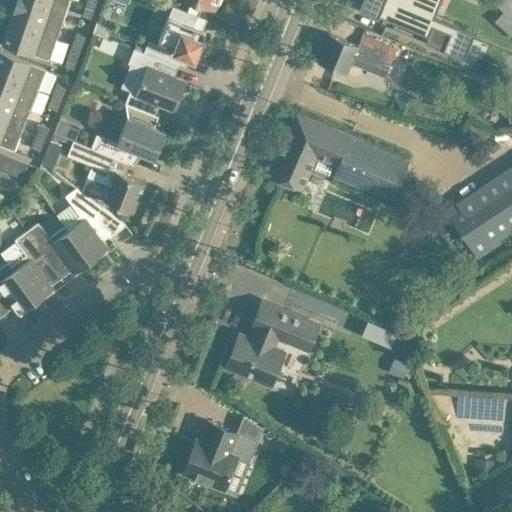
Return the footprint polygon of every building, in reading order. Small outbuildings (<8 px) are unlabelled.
[(16,0),(16,2),(63,18),(69,0),(16,0)] [(190,0),(186,10),(197,14),(201,3),(214,8),(217,0),(190,0)] [(362,0),(359,8),(378,16),(379,15),(428,35),(432,27),(449,34),(443,48),(443,50),(464,59),(475,33),(434,16),(402,3),(403,0),(362,0)] [(403,0),(402,3),(434,16),(440,0),(403,0)] [(511,0),(491,0),(511,19),(511,0)] [(9,23),(56,39),(63,18),(16,2),(9,23)] [(83,15),(91,17),(95,5),(87,2),(83,15)] [(197,14),(186,10),(173,4),(158,42),(149,38),(144,51),(160,57),(179,65),(184,54),(195,58),(206,30),(195,26),(199,15),(197,14)] [(96,19),(92,31),(108,37),(112,24),(96,19)] [(49,59),(56,39),(9,23),(2,44),(49,59)] [(77,31),(72,44),(81,47),(85,35),(77,31)] [(330,32),(318,60),(346,72),(351,61),(385,75),(396,49),(362,35),(358,44),(330,32)] [(73,67),(81,47),(72,44),(65,64),(73,67)] [(125,101),(136,106),(155,113),(159,102),(174,108),(183,87),(181,86),(178,79),(179,78),(155,68),(159,58),(160,58),(160,57),(144,51),(134,47),(128,62),(147,69),(137,92),(130,89),(125,101)] [(0,49),(0,73),(38,88),(46,68),(0,49)] [(0,96),(30,109),(38,88),(0,73),(0,96)] [(57,83),(53,94),(61,97),(65,86),(57,83)] [(48,106),(56,109),(61,97),(53,94),(48,106)] [(0,120),(22,129),(30,109),(0,96),(0,120)] [(118,141),(97,132),(91,146),(107,152),(107,153),(129,162),(129,161),(118,157),(123,144),(155,157),(160,144),(162,145),(166,135),(163,134),(165,130),(154,126),(158,115),(155,114),(155,113),(136,106),(125,101),(128,115),(118,141)] [(410,159),(350,134),(297,112),(271,174),(302,187),(316,153),(338,162),(333,173),(393,198),(410,159)] [(0,144),(14,150),(22,129),(0,120),(0,144)] [(53,131),(74,139),(78,130),(57,122),(53,131)] [(41,123),(36,135),(44,138),(49,126),(41,123)] [(53,131),(51,136),(71,144),(67,154),(92,164),(87,175),(109,184),(104,198),(133,210),(145,181),(102,164),(107,153),(107,152),(91,146),(74,139),(53,131)] [(31,146),(39,149),(44,138),(36,135),(31,146)] [(27,161),(0,150),(0,167),(21,176),(27,161)] [(511,227),(511,160),(438,210),(442,217),(448,212),(475,252),(511,227)] [(66,194),(80,214),(65,224),(91,260),(108,247),(103,239),(109,234),(110,236),(123,226),(126,223),(76,186),(66,194)] [(71,269),(74,272),(91,260),(65,224),(49,236),(38,221),(26,229),(61,276),(71,269)] [(26,253),(11,264),(11,265),(36,300),(54,287),(51,284),(61,276),(26,229),(15,238),(26,253)] [(36,300),(11,265),(11,264),(8,260),(0,266),(0,315),(13,305),(19,313),(36,300)] [(240,332),(226,365),(271,383),(284,350),(273,346),(277,336),(308,348),(318,322),(263,299),(252,326),(255,327),(251,337),(240,332)] [(473,414),(486,415),(488,394),(450,391),(449,412),(462,413),(463,405),(474,406),(473,414)] [(197,437),(183,471),(191,474),(224,488),(238,455),(250,460),(253,451),(259,438),(237,430),(236,431),(208,419),(200,438),(197,437)] [(511,463),(469,491),(482,510),(511,490),(511,463)]
